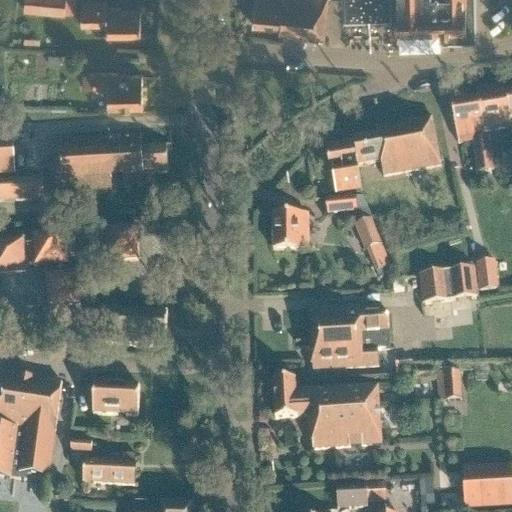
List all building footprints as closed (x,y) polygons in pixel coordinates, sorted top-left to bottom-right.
[(24,0),(24,11),(64,14),(64,13),(65,0),(24,0)] [(255,0),(254,7),(252,24),(279,27),(282,0),(255,0)] [(282,0),(279,27),(278,34),(324,40),(327,16),(328,0),(282,0)] [(346,0),(347,10),(394,8),(395,35),(448,33),(449,34),(449,35),(450,36),(450,37),(451,38),(452,39),(453,39),(453,40),(454,40),(455,41),(456,41),(457,41),(458,41),(460,41),(461,41),(462,41),(463,41),(464,40),(465,40),(466,39),(467,39),(468,38),(469,37),(469,36),(470,35),(470,34),(471,33),(471,32),(471,31),(472,30),(472,29),(472,28),(472,27),(472,26),(472,25),(472,23),(473,22),(473,21),(473,20),(473,19),(473,18),(473,16),(473,14),(473,12),(474,12),(474,10),(474,8),(474,6),(474,5),(474,4),(474,3),(474,2),(474,1),(474,0),(346,0)] [(121,7),(107,7),(107,2),(81,3),(81,25),(106,24),(107,35),(141,35),(140,9),(121,9),(121,7)] [(49,53),(48,62),(60,63),(61,54),(49,53)] [(93,73),(83,74),(83,88),(93,88),(108,87),(108,108),(143,107),(142,75),(119,76),(118,73),(93,73)] [(466,96),(449,99),(458,145),(472,143),(478,174),(494,171),(488,140),(484,140),(483,134),(498,131),(510,129),(509,120),(504,94),(503,90),(476,95),(477,99),(467,101),(466,96)] [(357,168),(380,164),(382,179),(441,168),(432,118),(399,124),(401,131),(390,133),(389,126),(376,129),(377,136),(354,140),(357,168)] [(141,138),(54,143),(57,197),(112,193),(111,179),(124,178),(124,188),(144,187),(144,182),(154,181),(154,175),(168,174),(166,146),(141,147),(141,138)] [(357,168),(354,140),(326,145),(330,174),(333,174),(337,195),(361,191),(357,168)] [(0,143),(0,177),(15,177),(13,143),(0,143)] [(0,203),(44,201),(43,180),(0,182),(0,203)] [(357,213),(356,198),(326,202),(328,217),(357,213)] [(273,252),(308,252),(308,216),(273,216),(273,252)] [(365,252),(382,245),(371,219),(354,226),(365,252)] [(124,263),(140,262),(138,229),(106,231),(106,233),(97,233),(97,232),(75,233),(75,235),(65,235),(65,234),(33,236),(34,246),(25,247),(25,241),(0,242),(0,277),(27,276),(27,268),(35,268),(35,269),(47,268),(47,277),(46,277),(48,309),(80,307),(79,288),(125,285),(124,263)] [(496,268),(476,270),(479,299),(499,297),(496,268)] [(422,305),(479,299),(475,269),(419,276),(422,305)] [(402,282),(393,283),(394,294),(403,294),(402,282)] [(378,351),(389,350),(386,314),(360,315),(360,309),(311,312),(313,372),(379,368),(378,351)] [(0,335),(10,335),(10,314),(0,314),(0,335)] [(166,350),(168,318),(108,315),(106,347),(166,350)] [(415,380),(432,380),(432,367),(414,368),(415,380)] [(438,403),(462,401),(460,373),(436,375),(438,403)] [(0,479),(26,482),(27,476),(49,479),(60,384),(0,374),(0,479)] [(297,419),(307,418),(308,432),(311,431),(313,451),(381,447),(377,386),(305,391),(305,389),(296,390),(296,381),(273,382),(275,421),(297,419)] [(93,416),(138,418),(139,388),(111,386),(111,383),(94,382),(93,416)] [(91,457),(92,445),(71,443),(71,456),(91,457)] [(135,488),(136,457),(108,455),(108,460),(85,459),(84,486),(135,488)] [(465,511),(511,509),(511,471),(511,466),(462,469),(465,511)] [(367,510),(367,504),(366,491),(366,486),(336,488),(338,511),(367,510)] [(384,486),(366,486),(366,491),(367,504),(378,504),(385,504),(384,486)]
